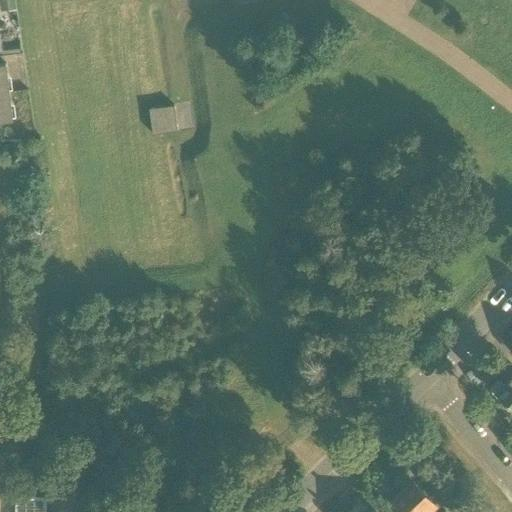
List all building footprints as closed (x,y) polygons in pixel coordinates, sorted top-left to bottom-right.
[(0,0),(0,6),(1,12),(16,10),(14,0),(0,0)] [(4,53),(21,52),(20,42),(3,44),(4,53)] [(0,75),(8,75),(7,64),(0,64),(0,75)] [(8,75),(0,75),(0,87),(7,87),(6,78),(8,78),(8,75)] [(7,91),(7,87),(0,87),(0,104),(11,103),(10,89),(9,89),(9,91),(7,91)] [(11,103),(0,104),(0,122),(13,120),(13,117),(12,117),(12,119),(10,119),(9,105),(11,105),(11,103)] [(174,106),(149,110),(153,135),(178,131),(174,106)] [(511,407),(511,376),(504,384),(502,383),(499,382),(497,383),(494,385),(493,387),(493,389),(493,392),(495,394),(500,399),(502,397),(511,407)] [(430,511),(438,505),(414,480),(392,500),(403,511),(430,511)] [(45,511),(46,498),(18,498),(17,511),(45,511)]
